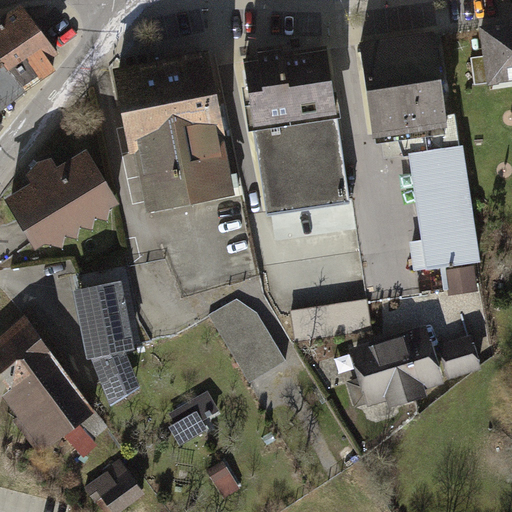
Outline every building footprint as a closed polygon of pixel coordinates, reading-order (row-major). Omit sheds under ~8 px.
[(0,99),(54,61),(19,12),(0,25),(0,99)] [(511,12),(471,19),(480,78),(511,72),(511,12)] [(396,36),(359,40),(375,143),(407,138),(449,130),(432,32),(396,36)] [(270,47),(241,52),(269,212),(343,202),(328,48),(288,55),(285,44),(270,47)] [(239,196),(210,48),(173,56),(125,64),(151,212),(239,196)] [(449,130),(407,138),(426,272),(482,266),(461,146),(451,146),(449,130)] [(112,211),(82,157),(49,176),(0,203),(0,205),(30,257),(112,211)] [(123,282),(76,289),(82,316),(89,357),(95,356),(113,402),(140,386),(126,351),(137,351),(123,282)] [(245,291),(211,310),(252,384),(286,364),(245,291)] [(372,325),(371,302),(297,305),(298,328),(372,325)] [(27,316),(0,338),(0,364),(9,376),(54,432),(94,399),(27,316)] [(379,342),(338,355),(354,405),(481,366),(472,335),(427,348),(421,329),(379,342)] [(211,429),(206,416),(221,410),(214,392),(168,411),(181,441),(211,429)] [(132,511),(145,501),(113,461),(80,487),(100,511),(132,511)]
